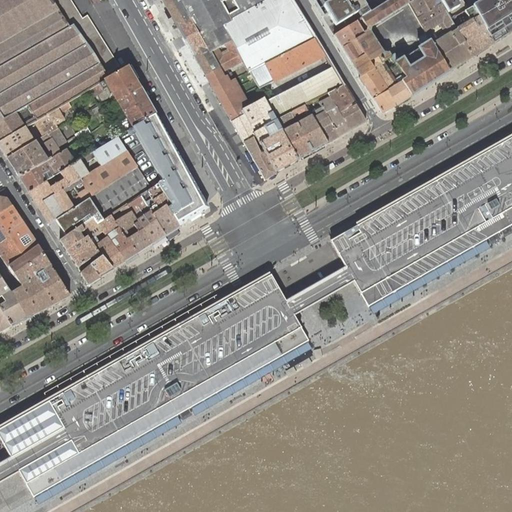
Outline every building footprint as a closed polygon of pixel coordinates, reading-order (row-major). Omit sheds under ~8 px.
[(105,80),(108,78),(106,75),(99,64),(87,45),(73,26),(69,28),(51,0),(0,0),(0,142),(26,127),(34,123),(49,114),(58,108),(68,102),(89,90),(105,80)] [(71,0),(51,0),(69,28),(73,26),(87,45),(99,64),(106,75),(120,66),(87,15),(83,18),(71,0)] [(226,44),(231,41),(223,25),(269,0),(162,0),(175,22),(205,76),(219,69),(210,53),(217,49),(226,44)] [(231,41),(242,61),(249,72),(316,38),(292,0),(269,0),(223,25),(231,41)] [(362,0),(320,0),(336,26),(367,7),(362,0)] [(409,3),(406,0),(390,0),(347,28),(365,56),(352,63),(360,77),(373,69),(369,62),(378,56),(382,62),(391,57),(388,54),(383,53),(370,32),(371,27),(409,3)] [(449,73),(473,57),(451,19),(439,0),(414,0),(409,4),(426,34),(449,73)] [(461,0),(439,0),(451,19),(467,10),(461,0)] [(511,0),(479,0),(471,5),(472,7),(490,38),(511,24),(511,0)] [(473,57),(494,44),(490,38),(472,7),(467,10),(451,19),(473,57)] [(365,56),(347,28),(335,35),(351,63),(352,63),(365,56)] [(412,96),(449,73),(426,34),(418,39),(422,46),(399,61),(394,55),(391,57),(406,79),(402,81),(412,96)] [(316,38),(249,72),(259,90),(326,55),(316,38)] [(227,70),(242,61),(231,41),(226,44),(230,51),(221,56),(217,49),(210,53),(219,69),(224,78),(226,76),(229,74),(227,70)] [(396,106),(412,96),(402,81),(406,79),(391,57),(382,62),(378,56),(369,62),(373,69),(396,106)] [(141,88),(128,66),(108,78),(105,80),(117,102),(118,102),(122,100),(141,88)] [(333,67),(266,102),(276,121),(290,113),(304,106),(316,99),(327,94),(344,85),(333,67)] [(230,82),(226,76),(224,78),(219,69),(205,76),(232,122),(244,115),(243,113),(248,110),(247,110),(244,104),(243,102),(246,101),(234,80),(230,82)] [(382,114),(396,106),(373,69),(360,77),(359,78),(364,86),(365,85),(382,114)] [(366,122),(344,85),(327,94),(350,131),(366,122)] [(156,114),(141,88),(122,100),(118,102),(133,128),(138,125),(156,114)] [(49,114),(56,126),(65,120),(61,113),(71,108),(70,107),(92,94),(89,90),(68,102),(58,108),(49,114)] [(350,131),(327,94),(316,99),(324,112),(339,137),(350,131)] [(266,102),(264,100),(247,110),(248,110),(243,113),(244,115),(256,136),(259,143),(275,173),(297,161),(276,121),(266,102)] [(312,119),(304,106),(290,113),(312,152),(327,144),(312,119)] [(339,137),(324,112),(312,119),(327,144),(339,137)] [(312,152),(290,113),(276,121),(297,161),(312,152)] [(0,142),(0,147),(8,159),(35,143),(33,139),(41,134),(43,138),(47,135),(58,129),(56,126),(49,114),(34,123),(26,127),(0,142)] [(204,213),(207,204),(156,114),(138,125),(133,128),(131,129),(161,183),(157,185),(170,206),(167,208),(179,227),(204,213)] [(256,136),(244,115),(232,122),(244,143),(256,136)] [(108,122),(118,137),(123,134),(113,119),(108,122)] [(62,127),(67,138),(75,134),(69,123),(62,127)] [(56,148),(57,147),(66,142),(58,129),(47,135),(50,139),(56,148)] [(33,139),(35,143),(36,142),(43,138),(41,134),(33,139)] [(8,159),(19,178),(48,160),(45,155),(39,146),(50,139),(47,135),(43,138),(36,142),(35,143),(8,159)] [(259,143),(256,136),(244,143),(265,180),(276,174),(275,173),(259,143)] [(43,202),(37,206),(49,224),(55,221),(55,220),(74,208),(89,198),(102,190),(137,167),(126,151),(117,137),(92,153),(95,158),(97,161),(99,164),(101,167),(92,172),(91,173),(89,174),(63,190),(43,202)] [(511,138),(331,242),(346,269),(349,273),(352,278),(368,307),(506,229),(511,225),(511,138)] [(19,178),(28,192),(46,181),(60,173),(76,163),(69,152),(74,148),(72,145),(67,149),(61,153),(48,160),(19,178)] [(45,155),(48,160),(61,153),(57,147),(56,148),(45,155)] [(92,153),(80,160),(76,163),(60,173),(46,181),(28,192),(37,206),(43,202),(63,190),(89,174),(83,165),(85,164),(95,158),(92,153)] [(151,189),(137,167),(102,190),(89,198),(74,208),(55,220),(66,237),(81,227),(93,218),(97,224),(103,220),(111,216),(127,205),(141,196),(151,189)] [(157,185),(151,189),(141,196),(151,211),(152,214),(152,215),(166,236),(179,227),(167,208),(170,206),(157,185)] [(0,215),(13,207),(7,198),(0,196),(0,215)] [(152,245),(166,236),(152,215),(152,214),(151,211),(141,196),(127,205),(131,211),(135,217),(137,220),(152,245)] [(131,211),(127,205),(111,216),(115,222),(119,228),(126,240),(128,239),(138,254),(152,245),(137,220),(135,217),(131,211)] [(39,248),(13,207),(0,215),(0,222),(11,239),(24,257),(24,258),(54,305),(70,297),(39,248)] [(115,222),(111,216),(103,220),(97,224),(103,232),(106,237),(109,241),(125,262),(138,254),(128,239),(126,240),(119,228),(115,222)] [(103,232),(97,224),(93,218),(81,227),(84,231),(88,237),(87,237),(90,241),(98,253),(102,257),(113,269),(114,270),(125,262),(109,241),(106,237),(103,232)] [(0,245),(11,239),(0,222),(0,245)] [(81,227),(66,237),(60,242),(66,252),(84,240),(87,237),(88,237),(84,231),(81,227)] [(90,241),(87,237),(84,240),(66,252),(78,268),(98,253),(90,241)] [(24,257),(11,239),(0,245),(0,256),(8,268),(9,268),(24,258),(24,257)] [(100,277),(113,269),(102,257),(91,265),(100,277)] [(38,314),(54,305),(24,258),(9,268),(20,287),(38,314)] [(101,278),(100,277),(91,265),(80,274),(88,285),(89,285),(101,278)] [(346,269),(286,302),(289,308),(293,313),(352,278),(349,273),(346,269)] [(17,469),(33,496),(183,411),(308,342),(293,313),(289,308),(286,302),(271,276),(0,429),(0,438),(12,459),(15,464),(17,469)] [(0,308),(12,327),(28,319),(11,292),(0,276),(0,308)] [(15,290),(11,292),(28,319),(33,316),(38,314),(20,287),(15,290)] [(0,333),(12,327),(0,308),(0,333)] [(12,459),(0,465),(0,478),(17,469),(15,464),(12,459)]
